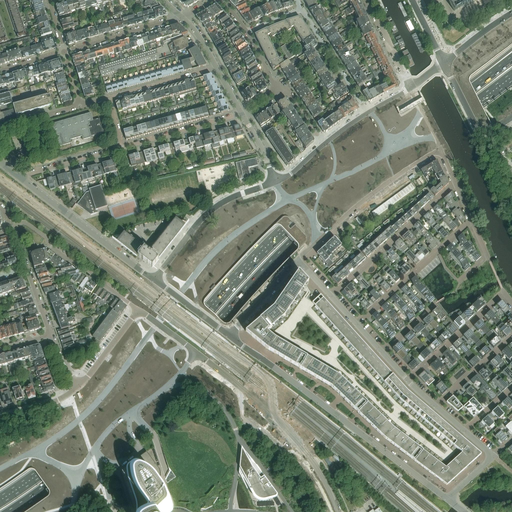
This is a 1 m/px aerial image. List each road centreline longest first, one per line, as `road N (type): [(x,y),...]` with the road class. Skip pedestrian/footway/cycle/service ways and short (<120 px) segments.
road 1 (trunk): [(8,511),(68,470),(165,381),(328,207),(511,70)]
road 2 (trunk): [(469,85),(333,180),(117,405),(0,498)]
road 3 (tertiary): [(337,511),(274,418),(138,310)]
road 4 (tertiary): [(446,497),(231,335)]
road 5 (residential): [(297,259),(439,149),(455,183)]
road 6 (residential): [(138,310),(25,222),(13,230),(27,267)]
road 7 (residential): [(153,278),(19,176)]
road 8 (residential): [(330,295),(455,183)]
road 9 (tertiary): [(153,278),(209,210),(272,181)]
road 10 (residential): [(355,324),(471,220)]
road 11 (residential): [(407,381),(503,292)]
road 12 (residential): [(15,173),(2,126),(80,105)]
road 13 (residential): [(241,113),(123,148)]
road 14 (residential): [(181,16),(64,53)]
road 15 (residential): [(300,10),(367,110)]
